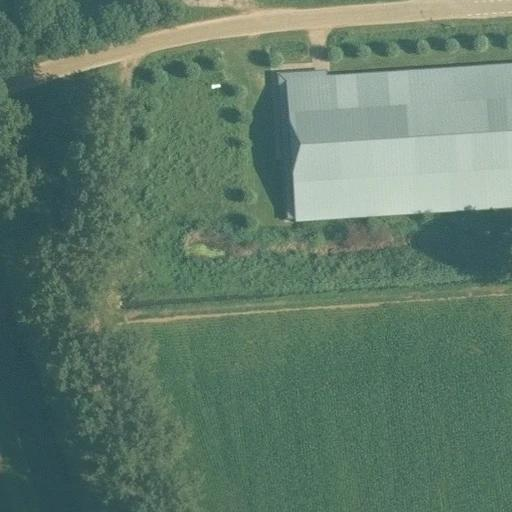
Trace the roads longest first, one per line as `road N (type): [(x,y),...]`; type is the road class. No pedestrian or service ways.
road 1 (track): [(145,511),(88,341),(123,53)]
road 2 (unclassified): [(0,87),(164,41),(446,10)]
